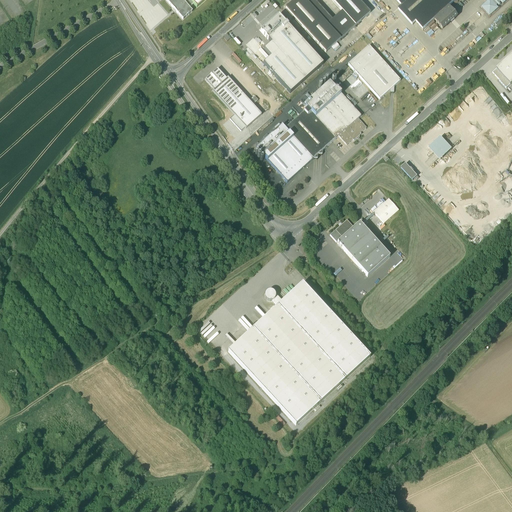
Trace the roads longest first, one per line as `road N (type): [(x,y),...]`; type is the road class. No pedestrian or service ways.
road 1 (unclassified): [(511,35),(289,231),(269,220),(170,77)]
road 2 (track): [(0,434),(283,247),(286,231)]
road 3 (track): [(158,59),(0,245)]
road 4 (track): [(293,229),(303,259),(405,372),(423,362)]
